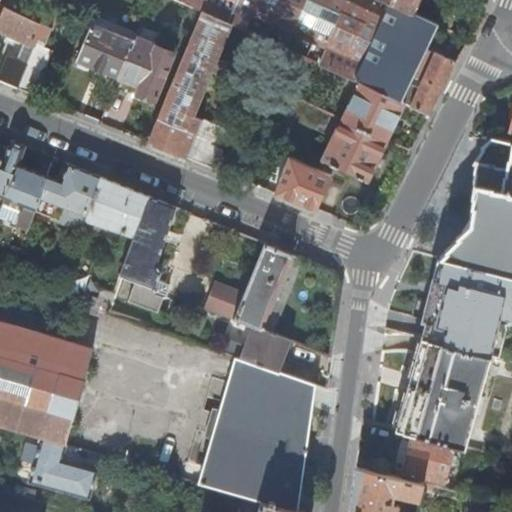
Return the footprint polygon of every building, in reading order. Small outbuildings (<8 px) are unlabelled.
[(166,149),(187,158),(203,120),(194,116),(216,62),(232,23),(242,0),(180,0),(202,10),(148,142),(166,149)] [(424,49),(436,24),(410,12),(383,0),(242,0),(232,23),(360,82),(401,100),(413,75),(422,79),(419,87),(413,85),(405,102),(429,113),(447,79),(456,62),(434,52),(433,53),(424,49)] [(383,0),(410,12),(415,0),(383,0)] [(0,31),(23,42),(34,48),(36,44),(44,47),(52,28),(0,3),(0,31)] [(77,60),(119,77),(133,44),(140,26),(114,15),(115,13),(99,6),(77,60)] [(15,59),(27,65),(34,48),(23,42),(15,59)] [(52,50),(44,47),(36,44),(34,48),(27,65),(17,89),(33,95),(52,50)] [(154,52),(133,44),(119,77),(139,86),(136,92),(154,99),(173,52),(157,45),(154,52)] [(8,56),(0,74),(0,81),(17,89),(27,65),(15,59),(8,56)] [(387,139),(405,102),(401,100),(360,82),(342,119),(387,139)] [(366,181),(387,139),(342,119),(322,160),(366,181)] [(215,169),(230,132),(203,120),(187,158),(215,169)] [(511,140),(496,136),(478,161),(472,224),(443,257),(511,275),(511,140)] [(0,156),(0,196),(4,198),(17,164),(24,146),(10,140),(3,158),(0,156)] [(290,159),(275,193),(315,210),(329,176),(290,159)] [(34,211),(83,229),(86,219),(101,177),(81,169),(67,163),(60,181),(46,176),(34,211)] [(17,164),(4,198),(0,208),(0,217),(28,229),(34,211),(46,176),(17,164)] [(133,190),(101,177),(86,219),(122,231),(120,237),(125,238),(127,233),(134,236),(148,196),(133,190)] [(121,273),(135,279),(127,300),(157,312),(163,297),(164,298),(169,285),(157,280),(161,272),(156,263),(176,207),(148,196),(134,236),(121,273)] [(259,328),(290,253),(285,251),(263,242),(242,294),(232,317),(252,325),(259,328)] [(296,256),(290,253),(259,328),(272,332),(302,258),(296,256)] [(511,275),(443,257),(421,337),(487,353),(488,354),(497,320),(511,323),(511,275)] [(208,281),(199,304),(232,317),(242,294),(208,281)] [(96,304),(109,308),(114,294),(101,289),(96,304)] [(0,426),(1,426),(12,430),(40,438),(64,445),(71,423),(72,422),(86,375),(85,374),(92,350),(77,346),(70,344),(30,332),(0,323),(0,426)] [(278,370),(289,340),(272,332),(259,328),(252,325),(244,344),(227,337),(222,351),(235,356),(239,357),(250,361),(278,370)] [(417,353),(396,429),(405,431),(415,434),(454,444),(455,443),(463,444),(472,409),(478,411),(482,396),(476,394),(487,353),(421,337),(417,353)] [(228,379),(228,380),(210,440),(198,483),(258,501),(273,505),(295,511),(296,511),(297,511),(307,449),(315,384),(278,370),(250,361),(239,357),(235,356),(228,379)] [(444,481),(454,444),(415,434),(405,431),(396,469),(444,481)] [(64,445),(40,438),(27,483),(87,500),(95,471),(60,461),(65,445),(64,445)] [(351,497),(349,511),(395,511),(397,504),(391,502),(393,494),(419,500),(423,482),(356,466),(351,497)] [(296,511),(295,511),(273,505),(258,501),(254,511),(296,511)] [(511,511),(511,505),(505,503),(502,511),(511,511)]
